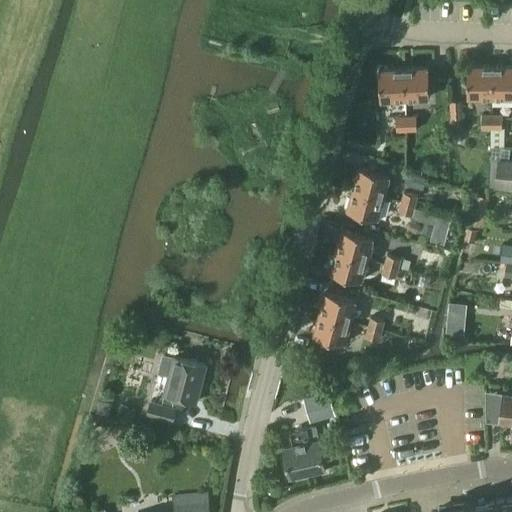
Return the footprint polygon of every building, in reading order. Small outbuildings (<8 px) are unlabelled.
[(468,95),(493,96),(493,66),(469,66),(468,95)] [(511,66),(493,66),(493,96),(511,96),(511,66)] [(428,67),(404,68),(405,98),(430,97),(428,67)] [(405,98),(404,68),(379,69),(380,99),(405,98)] [(463,134),(462,100),(451,101),(452,133),(452,142),(461,142),(461,134),(463,134)] [(492,114),(492,127),(503,127),(502,113),(492,114)] [(482,114),(481,127),(492,127),(492,114),(482,114)] [(396,115),(396,130),(406,130),(406,115),(396,115)] [(416,115),(406,115),(406,130),(416,130),(416,115)] [(511,188),(511,160),(500,158),(496,186),(511,188)] [(413,165),(411,173),(423,176),(425,168),(413,165)] [(353,188),(384,196),(390,174),(358,166),(353,188)] [(423,176),(411,173),(409,172),(406,184),(422,188),(425,176),(423,176)] [(378,217),(384,196),(353,188),(347,209),(378,217)] [(404,190),(401,200),(416,204),(425,207),(427,198),(421,196),(404,190)] [(416,204),(401,200),(398,209),(413,214),(416,204)] [(427,220),(429,210),(415,206),(414,210),(413,214),(413,216),(427,220)] [(483,226),(486,213),(471,209),(468,222),(483,226)] [(442,213),(435,240),(443,243),(446,233),(449,221),(450,215),(442,213)] [(454,235),(457,223),(449,221),(446,233),(454,235)] [(467,227),(464,238),(474,241),(477,229),(467,227)] [(337,251),(367,259),(373,237),(343,229),(337,251)] [(511,244),(501,243),(499,261),(506,262),(507,262),(511,262),(511,244)] [(361,280),(367,259),(337,251),(331,272),(361,280)] [(384,263),(399,267),(401,257),(387,253),(384,263)] [(396,277),(399,267),(384,263),(381,273),(396,277)] [(321,312),(352,320),(357,299),(327,290),(321,312)] [(346,342),(352,320),(321,312),(315,333),(346,342)] [(370,316),(368,325),(392,331),(397,332),(399,323),(385,319),(370,316)] [(368,325),(365,335),(394,343),(397,332),(392,331),(368,325)] [(196,400),(206,363),(164,352),(159,373),(168,375),(163,391),(164,391),(162,401),(151,398),(147,412),(172,418),(175,405),(173,404),(175,394),(196,400)] [(327,392),(305,398),(311,420),(333,414),(327,392)] [(511,394),(503,393),(500,421),(511,422),(511,394)] [(102,399),(99,412),(110,414),(113,402),(102,399)] [(119,403),(116,415),(130,419),(134,407),(119,403)] [(290,475),(324,468),(318,438),(310,440),(307,427),(290,430),(292,444),(284,445),(290,475)] [(173,511),(210,511),(208,492),(172,495),(173,511)] [(511,511),(511,497),(451,506),(451,507),(439,508),(438,511),(511,511)]
